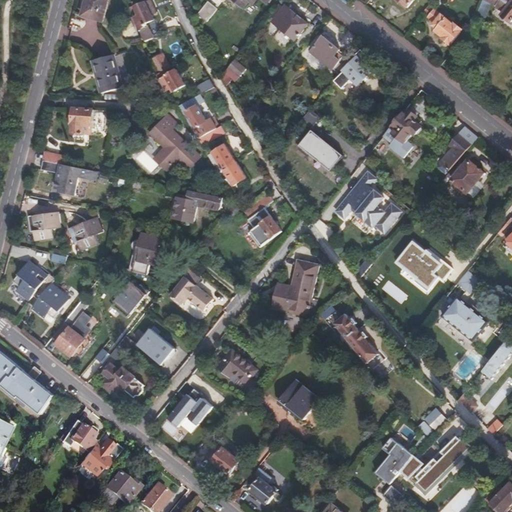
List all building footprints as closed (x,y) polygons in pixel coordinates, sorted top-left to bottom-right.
[(86,0),(82,16),(103,21),(108,0),(86,0)] [(282,0),(276,8),(278,10),(281,12),(279,14),(300,31),(301,32),(313,16),(297,3),(293,0),(290,0),(290,1),(288,0),(282,0)] [(395,0),(406,9),(413,0),(395,0)] [(511,0),(482,0),(483,0),(497,6),(499,8),(505,13),(503,15),(511,21),(511,0)] [(139,32),(150,27),(148,23),(154,21),(147,3),(136,7),(140,18),(135,20),(139,32)] [(216,11),(207,3),(199,14),(207,21),(216,11)] [(428,7),(424,11),(430,16),(428,19),(434,24),(432,26),(437,30),(435,32),(449,44),(459,31),(435,11),(434,12),(428,7)] [(199,14),(193,21),(201,28),(207,21),(199,14)] [(134,27),(122,33),(125,39),(137,33),(134,27)] [(154,38),(150,27),(139,32),(143,42),(154,38)] [(312,51),(339,73),(348,62),(342,58),(344,56),(338,52),(340,50),(324,37),(312,51)] [(157,71),(159,76),(160,76),(171,69),(159,45),(151,48),(160,69),(157,71)] [(151,48),(147,50),(157,71),(160,69),(151,48)] [(361,57),(347,70),(359,82),(376,67),(362,52),(358,55),(361,57)] [(112,57),(93,63),(103,95),(122,89),(112,57)] [(239,61),(235,58),(230,64),(229,65),(236,71),(238,69),(242,64),(239,61)] [(222,68),(225,71),(229,65),(230,64),(227,62),(222,68)] [(171,69),(160,76),(170,93),(175,91),(176,93),(187,87),(178,72),(174,74),(171,69)] [(363,87),(370,93),(379,82),(371,76),(363,87)] [(201,96),(214,88),(209,80),(197,88),(201,96)] [(344,89),(350,97),(360,89),(354,82),(344,89)] [(195,100),(186,105),(187,108),(190,106),(192,110),(199,107),(195,100)] [(203,128),(207,135),(217,130),(211,119),(207,121),(199,107),(192,110),(190,106),(187,108),(200,129),(203,128)] [(98,137),(99,109),(74,108),(73,136),(98,137)] [(417,120),(405,110),(389,130),(384,136),(391,142),(388,145),(402,157),(412,146),(406,140),(412,133),(414,135),(415,134),(417,134),(420,130),(420,128),(421,127),(415,122),(417,120)] [(309,113),(303,119),(312,126),(317,119),(309,113)] [(169,170),(178,160),(189,171),(204,156),(165,118),(149,134),(164,148),(155,157),(169,170)] [(207,135),(198,140),(201,146),(228,131),(225,125),(217,130),(207,135)] [(313,130),(300,146),(332,172),(345,156),(313,130)] [(439,168),(448,176),(455,168),(463,159),(471,148),(458,137),(444,153),(448,157),(439,168)] [(213,153),(224,170),(236,162),(226,145),(213,153)] [(45,161),(62,164),(64,155),(46,152),(45,161)] [(468,164),(463,159),(455,168),(460,173),(453,182),(468,195),(487,172),(472,159),(468,164)] [(79,174),(80,168),(62,164),(45,161),(43,170),(65,175),(64,180),(59,179),(58,187),(62,188),(61,194),(72,196),(73,190),(78,191),(79,182),(75,182),(77,174),(79,174)] [(236,162),(224,170),(234,186),(247,179),(236,162)] [(487,172),(468,195),(472,198),(491,176),(487,172)] [(355,217),(353,220),(370,233),(375,226),(385,234),(402,213),(392,205),(385,213),(378,207),(385,199),(371,188),(377,180),(368,173),(358,184),(360,186),(352,197),(349,195),(332,217),(340,223),(346,215),(349,212),(355,217)] [(229,189),(221,176),(212,182),(221,194),(229,189)] [(226,198),(193,191),(192,198),(182,196),(178,220),(190,222),(193,223),(197,224),(201,206),(201,204),(205,205),(205,207),(221,210),(224,207),(226,198)] [(271,197),(246,214),(250,219),(264,210),(275,203),(271,197)] [(264,210),(250,219),(241,225),(258,250),(281,235),(264,210)] [(352,220),(353,220),(355,217),(349,212),(346,215),(352,220)] [(58,213),(29,219),(33,235),(36,234),(38,243),(56,239),(54,230),(61,228),(58,213)] [(99,221),(72,227),(75,243),(78,243),(80,252),(97,248),(95,239),(102,237),(99,221)] [(136,273),(148,275),(150,264),(159,266),(166,238),(144,233),(142,244),(136,273)] [(389,281),(394,286),(407,271),(398,263),(407,251),(408,250),(399,242),(397,244),(387,255),(388,256),(367,280),(381,291),(389,281)] [(137,243),(131,272),(136,273),(142,244),(137,243)] [(299,261),(293,280),(310,300),(319,266),(299,261)] [(34,267),(27,262),(13,280),(19,285),(16,289),(29,299),(33,295),(38,299),(31,307),(44,317),(47,313),(53,318),(68,300),(61,294),(63,293),(51,283),(54,279),(49,275),(48,276),(35,266),(34,267)] [(368,263),(355,278),(358,282),(372,266),(368,263)] [(170,297),(172,299),(180,306),(182,307),(187,300),(204,313),(213,301),(195,286),(201,280),(187,269),(181,276),(185,279),(170,297)] [(407,271),(394,286),(400,290),(413,275),(407,271)] [(479,281),(467,271),(457,284),(469,294),(479,281)] [(310,300),(293,280),(290,293),(279,290),(275,305),(286,308),(306,314),(310,300)] [(128,319),(149,294),(133,281),(112,306),(128,319)] [(455,300),(448,295),(436,309),(433,313),(440,319),(443,316),(474,341),(490,321),(478,311),(471,306),(458,295),(455,300)] [(90,303),(84,299),(52,338),(60,344),(57,347),(72,359),(86,342),(71,328),(90,303)] [(180,306),(172,299),(170,301),(179,308),(180,306)] [(422,313),(429,319),(433,313),(436,309),(430,304),(422,313)] [(331,306),(321,314),(326,320),(336,312),(331,306)] [(336,323),(348,338),(359,329),(356,325),(358,323),(354,318),(352,320),(347,314),(336,323)] [(140,344),(139,343),(138,345),(162,364),(177,346),(154,327),(140,344)] [(359,329),(348,338),(361,354),(372,345),(367,339),(369,337),(365,332),(363,334),(359,329)] [(139,343),(128,334),(119,345),(124,349),(131,354),(138,345),(139,343)] [(511,355),(511,340),(510,339),(482,373),(492,381),(511,355)] [(119,345),(112,354),(117,358),(124,349),(119,345)] [(233,351),(218,369),(229,379),(233,375),(247,387),(259,373),(233,351)] [(55,396),(34,379),(24,371),(0,352),(0,380),(9,388),(8,390),(20,400),(21,398),(42,414),(55,396)] [(113,392),(115,390),(119,385),(122,387),(126,390),(137,375),(118,360),(102,379),(106,383),(104,386),(113,392)] [(41,371),(30,363),(24,371),(34,379),(41,371)] [(188,380),(207,398),(213,391),(194,374),(188,380)] [(385,391),(373,377),(370,380),(381,394),(385,391)] [(320,401),(295,381),(277,404),(286,410),(288,408),(304,421),(320,401)] [(400,387),(389,397),(397,406),(406,398),(404,395),(406,394),(400,387)] [(188,420),(201,428),(215,405),(190,390),(170,421),(183,429),(188,420)] [(459,401),(463,405),(472,414),(477,408),(471,402),(475,396),(468,390),(459,401)] [(425,419),(436,431),(448,420),(437,408),(425,419)] [(78,419),(67,435),(87,451),(95,441),(92,439),(99,430),(93,426),(91,426),(90,428),(78,419)] [(495,434),(504,426),(498,419),(489,427),(495,434)] [(424,422),(419,426),(428,436),(433,431),(424,422)] [(275,433),(277,424),(270,423),(268,431),(275,433)] [(0,424),(0,449),(11,431),(0,424)] [(101,445),(97,442),(78,467),(94,480),(101,471),(103,473),(121,449),(115,443),(113,446),(105,439),(101,445)] [(230,475),(235,469),(239,464),(241,461),(217,443),(207,456),(230,475)] [(415,461),(396,483),(411,495),(430,473),(415,461)] [(274,487),(276,484),(269,478),(271,475),(260,467),(255,473),(245,487),(257,497),(258,496),(267,503),(278,490),(274,487)] [(120,470),(118,472),(131,483),(133,481),(120,470)] [(109,505),(116,498),(124,505),(140,487),(133,481),(131,483),(118,472),(105,488),(98,496),(109,505)] [(381,483),(376,489),(383,496),(389,490),(381,483)] [(396,483),(393,486),(408,499),(411,495),(396,483)] [(494,498),(492,500),(504,511),(508,511),(511,508),(511,507),(511,506),(511,505),(511,504),(511,483),(496,500),(494,498)] [(156,484),(140,504),(151,511),(155,511),(169,495),(156,484)]
